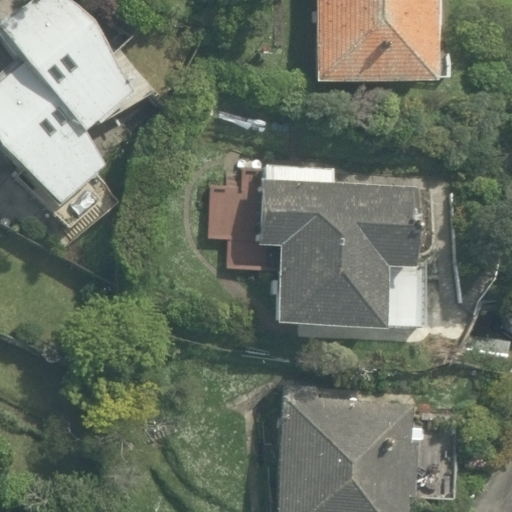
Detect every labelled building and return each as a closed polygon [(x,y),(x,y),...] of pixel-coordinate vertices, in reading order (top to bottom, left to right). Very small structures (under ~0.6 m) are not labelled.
[(453,0),(313,0),(314,88),(454,88),(453,0)] [(14,67),(98,156),(153,104),(59,5),(5,57),(14,67)] [(98,156),(14,67),(0,81),(0,148),(71,224),(119,178),(98,156)] [(276,340),(397,342),(398,260),(431,261),(432,197),(257,195),(256,254),(277,254),(276,340)] [(411,511),(412,435),(284,434),(283,511),(411,511)]
